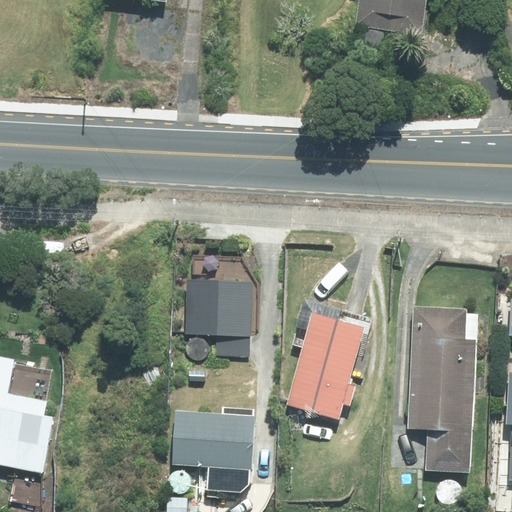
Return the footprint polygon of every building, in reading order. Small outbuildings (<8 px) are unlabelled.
[(102,0),(102,4),(162,9),(162,0),(102,0)] [(359,0),(354,32),(419,42),(425,5),(430,5),(431,0),(359,0)] [(227,358),(226,378),(242,379),(243,357),(247,357),(248,339),(246,339),(249,285),(185,281),(181,336),(217,338),(216,357),(227,358)] [(511,297),(505,297),(503,339),(511,339),(505,479),(511,479),(511,297)] [(300,302),(288,347),(301,351),(285,408),(336,422),(342,400),(346,401),(348,395),(342,394),(359,333),(333,325),(337,313),(300,302)] [(406,431),(425,432),(423,474),(468,476),(475,317),(463,316),(463,312),(411,309),(406,431)] [(0,468),(39,476),(50,422),(40,421),(43,404),(3,396),(9,364),(0,362),(0,468)] [(172,414),(168,467),(247,473),(251,419),(172,414)] [(193,511),(194,498),(163,497),(162,511),(193,511)]
